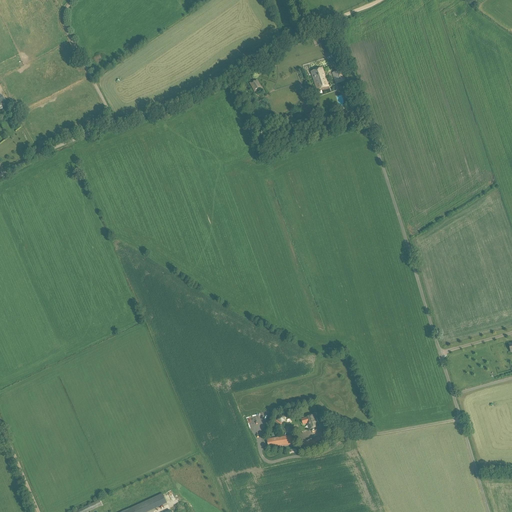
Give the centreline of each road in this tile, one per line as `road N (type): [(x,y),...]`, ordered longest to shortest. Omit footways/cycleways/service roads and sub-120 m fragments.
road 1 (unclassified): [(489,511),(333,20)]
road 2 (unclassified): [(112,126),(333,20)]
road 3 (unclassified): [(112,126),(66,30),(72,0)]
road 4 (unclassified): [(0,176),(112,126)]
